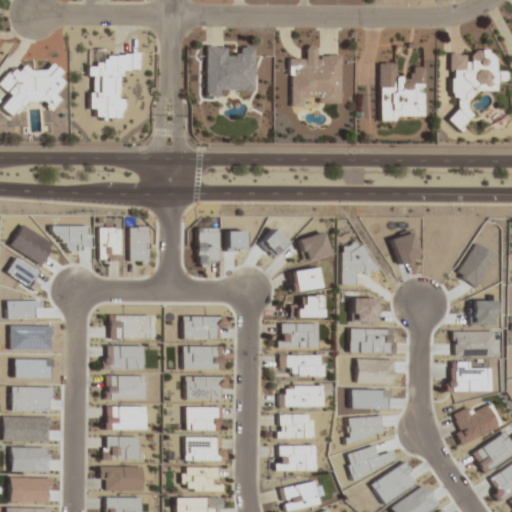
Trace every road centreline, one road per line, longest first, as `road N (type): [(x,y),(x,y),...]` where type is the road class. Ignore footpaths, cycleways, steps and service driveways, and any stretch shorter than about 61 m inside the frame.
road 1 (residential): [(76,511),(75,292),(245,293),(247,511)]
road 2 (tertiary): [(0,193),(511,202)]
road 3 (tertiary): [(511,161),(0,157)]
road 4 (residential): [(486,0),(440,17),(33,15)]
road 5 (residential): [(170,0),(164,293)]
road 6 (residential): [(418,310),(416,436),(468,511)]
